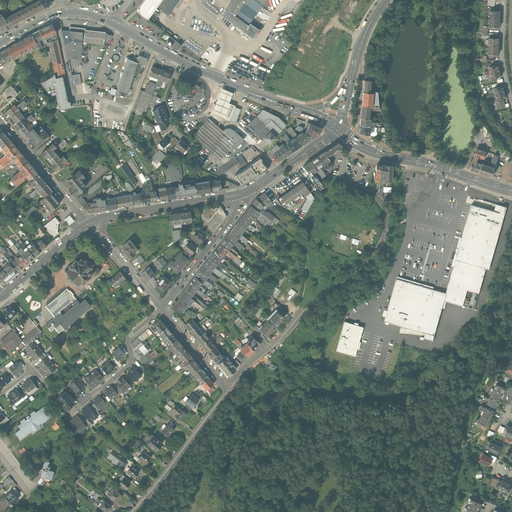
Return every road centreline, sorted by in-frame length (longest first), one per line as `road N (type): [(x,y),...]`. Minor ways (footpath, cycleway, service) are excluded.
road 1 (unclassified): [(352,184),(383,208),(379,246),(228,392)]
road 2 (secondary): [(115,26),(291,107)]
road 3 (secondary): [(511,190),(371,151),(338,129)]
road 4 (unclassified): [(228,392),(135,511)]
road 5 (residential): [(162,310),(127,342),(127,365),(68,416)]
road 6 (secondary): [(235,196),(90,223)]
road 7 (residential): [(90,223),(0,114)]
road 8 (residential): [(162,310),(235,214),(235,196)]
